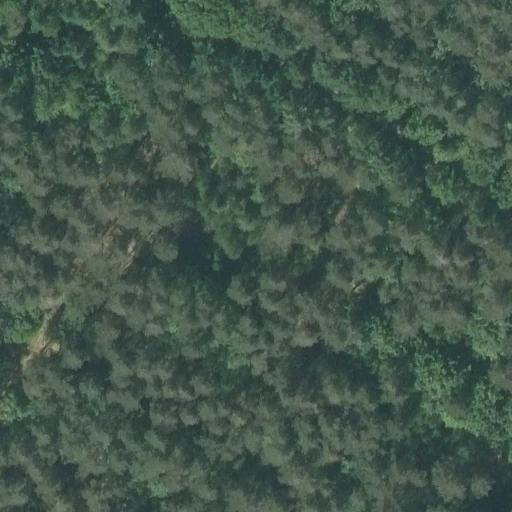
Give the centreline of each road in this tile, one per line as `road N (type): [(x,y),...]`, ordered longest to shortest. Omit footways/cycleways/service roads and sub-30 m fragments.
road 1 (track): [(165,0),(511,195)]
road 2 (track): [(0,376),(153,111)]
